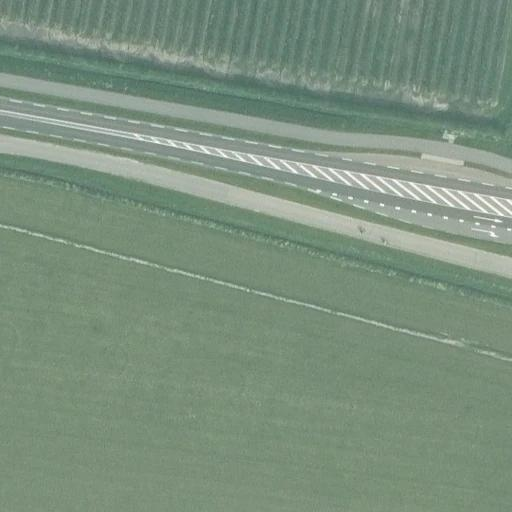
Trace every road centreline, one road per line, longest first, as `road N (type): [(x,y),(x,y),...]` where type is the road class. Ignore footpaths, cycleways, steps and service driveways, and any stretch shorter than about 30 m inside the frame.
road 1 (unclassified): [(511,269),(221,192),(0,149)]
road 2 (primary): [(511,212),(0,118)]
road 3 (unclassified): [(0,80),(462,154),(511,169)]
